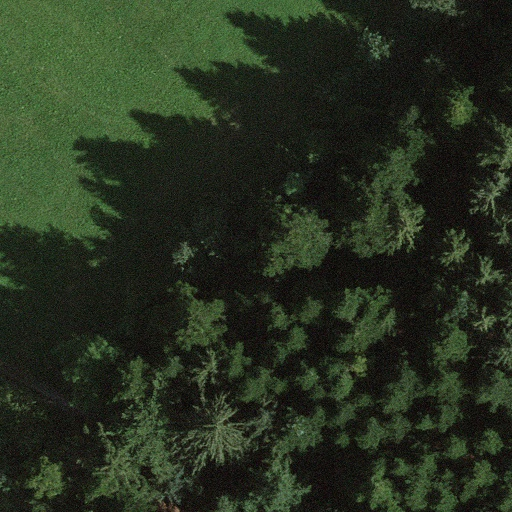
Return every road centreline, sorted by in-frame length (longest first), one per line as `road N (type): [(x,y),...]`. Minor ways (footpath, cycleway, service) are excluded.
road 1 (track): [(167,446),(268,448),(418,423),(511,392)]
road 2 (track): [(0,377),(66,422),(167,446)]
